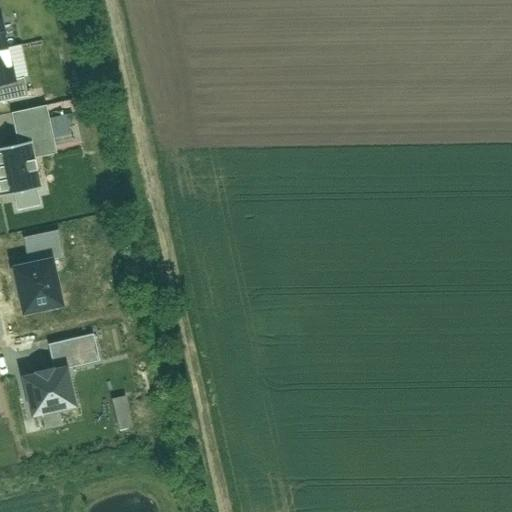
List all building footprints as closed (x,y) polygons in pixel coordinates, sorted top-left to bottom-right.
[(0,21),(0,76),(12,74),(0,21)] [(31,142),(0,148),(0,187),(1,193),(41,185),(31,142)] [(64,307),(52,257),(10,267),(22,317),(64,307)] [(65,359),(23,369),(32,411),(74,401),(65,359)] [(127,397),(112,398),(115,428),(130,427),(127,397)]
